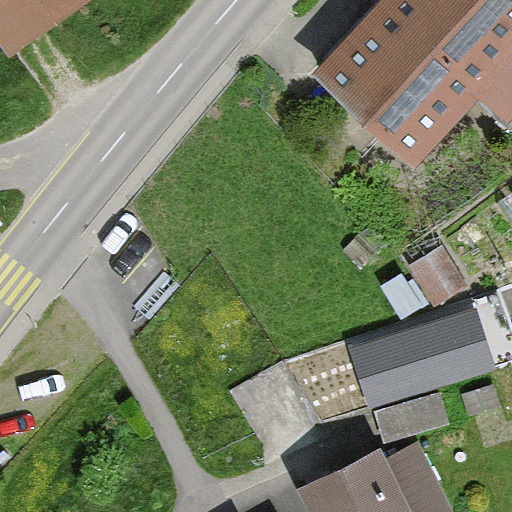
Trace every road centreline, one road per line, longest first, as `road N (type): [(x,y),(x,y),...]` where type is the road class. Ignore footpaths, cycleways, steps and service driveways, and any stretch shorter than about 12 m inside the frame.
road 1 (tertiary): [(236,0),(0,288)]
road 2 (unknown): [(70,261),(199,488),(240,493),(275,478)]
